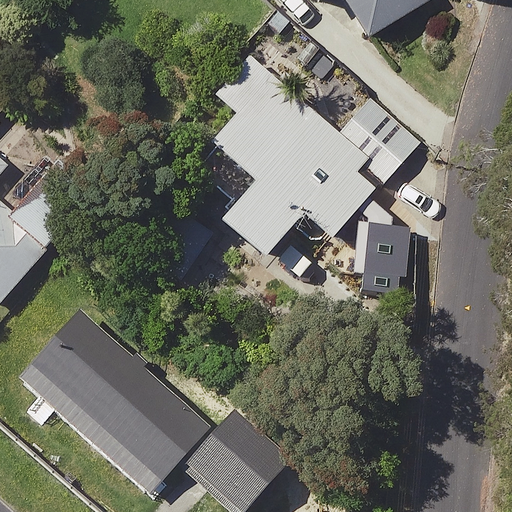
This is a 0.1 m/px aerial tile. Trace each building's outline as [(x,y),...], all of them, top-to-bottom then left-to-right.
[(440,3),(437,0),(312,0),(320,10),(334,0),(337,0),(371,49),(440,3)] [(341,138),(252,63),(217,104),(237,122),(211,153),(256,190),(223,229),(270,269),(308,225),(334,247),(379,194),(361,179),(367,172),(373,165),(341,138)] [(371,103),(341,138),(373,165),(367,172),(387,188),(424,146),(371,103)] [(0,312),(54,250),(0,203),(0,181),(10,170),(0,160),(0,312)] [(409,233),(370,231),(366,299),(405,301),(409,233)] [(20,386),(152,501),(214,431),(82,316),(20,386)] [(240,413),(189,471),(235,511),(252,511),(296,463),(240,413)]
